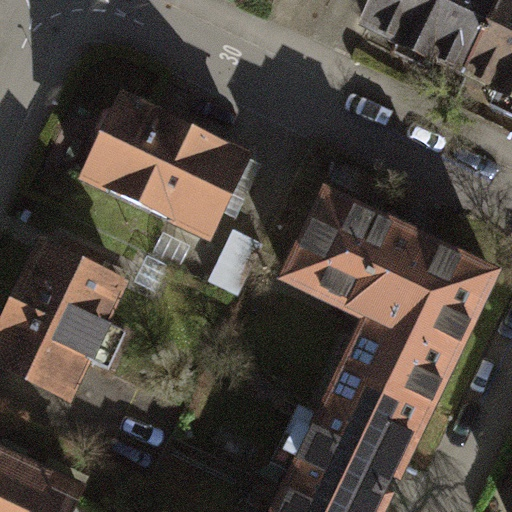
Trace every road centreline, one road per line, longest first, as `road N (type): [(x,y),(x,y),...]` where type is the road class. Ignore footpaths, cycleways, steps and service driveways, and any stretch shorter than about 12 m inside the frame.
road 1 (residential): [(72,0),(511,192)]
road 2 (residential): [(444,511),(511,369)]
road 3 (residential): [(0,122),(60,0)]
